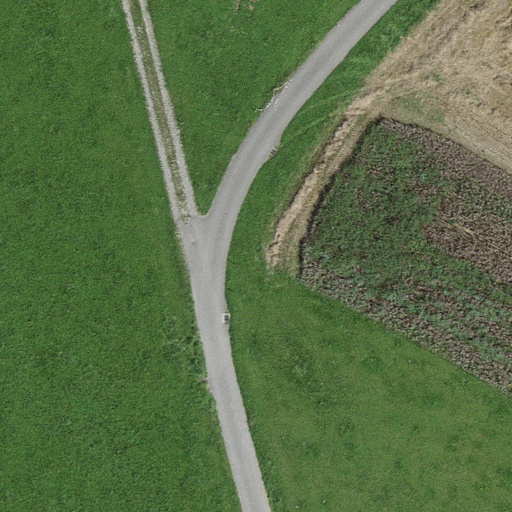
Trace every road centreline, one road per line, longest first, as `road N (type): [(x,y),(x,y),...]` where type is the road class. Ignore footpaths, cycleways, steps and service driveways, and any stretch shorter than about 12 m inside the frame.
road 1 (track): [(257,511),(216,349),(214,250),(265,139),(392,0)]
road 2 (track): [(214,250),(145,0)]
